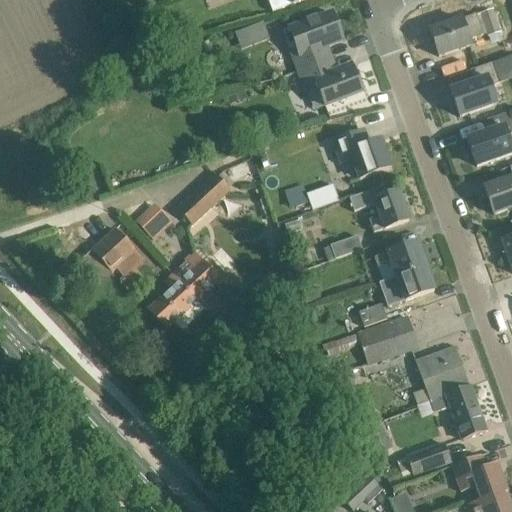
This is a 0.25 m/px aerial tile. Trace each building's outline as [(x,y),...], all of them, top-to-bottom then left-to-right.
[(308,0),(268,0),(267,0),(272,12),(291,5),(292,6),(308,0)] [(283,33),(298,73),(324,64),(319,51),(342,42),(332,14),(283,33)] [(471,46),(469,41),(483,36),(476,16),(429,31),(439,58),(471,46)] [(187,56),(174,59),(179,78),(191,75),(187,56)] [(470,73),(474,83),(450,92),(460,119),(498,105),(491,86),(500,84),(498,79),(505,77),(508,70),(505,61),(493,66),(493,64),(470,73)] [(324,64),(298,73),(307,96),(318,92),(325,109),(362,95),(352,67),(328,76),(324,64)] [(144,68),(144,85),(162,85),(162,68),(144,68)] [(231,109),(249,100),(245,92),(227,101),(231,109)] [(487,121),(492,133),(468,141),(477,168),(511,155),(511,145),(509,136),(511,135),(511,119),(510,113),(487,121)] [(359,181),(390,170),(380,142),(369,146),(363,132),(345,139),(333,143),(341,166),(352,162),(359,181)] [(192,146),(186,154),(192,158),(198,151),(192,146)] [(511,173),(511,180),(504,183),(485,190),(494,216),(511,209),(511,167),(510,168),(511,173)] [(215,176),(192,198),(177,211),(192,228),(207,214),(231,193),(215,176)] [(286,193),(290,208),(310,202),(305,187),(286,193)] [(384,232),(409,223),(399,194),(389,197),(385,187),(349,199),(354,214),(374,206),(379,218),(368,222),(373,235),(383,231),(384,232)] [(151,241),(170,223),(151,203),(132,222),(151,241)] [(92,252),(105,267),(122,285),(137,271),(144,263),(115,231),(92,252)] [(358,237),(331,248),(336,261),(363,250),(358,237)] [(511,237),(503,241),(511,267),(511,237)] [(391,266),(396,279),(425,268),(417,244),(374,260),(378,270),(391,266)] [(336,261),(331,248),(324,250),(329,263),(336,261)] [(196,259),(175,277),(198,301),(218,283),(196,259)] [(425,268),(396,279),(401,293),(388,297),(392,308),(434,292),(425,268)] [(206,310),(198,301),(175,277),(163,288),(169,294),(149,312),(166,330),(173,324),(182,333),(206,310)] [(382,306),(349,318),(354,332),(387,321),(382,306)] [(327,359),(328,358),(361,347),(368,367),(419,349),(408,319),(323,348),(327,359)] [(469,388),(455,350),(415,364),(425,392),(414,395),(418,408),(431,403),(469,388)] [(349,389),(353,381),(351,375),(339,379),(343,391),(349,389)] [(469,388),(431,403),(435,414),(450,408),(463,442),(486,434),(469,388)] [(393,450),(383,425),(365,432),(375,457),(393,450)] [(444,446),(407,459),(414,478),(451,465),(444,446)] [(485,470),(480,457),(451,468),(460,492),(475,486),(480,502),(507,493),(497,465),(485,470)] [(384,492),(370,478),(341,504),(348,511),(353,511),(363,504),(366,508),(384,492)] [(511,511),(511,506),(507,493),(480,502),(466,508),(467,511),(511,511)] [(401,495),(393,498),(397,511),(411,511),(410,508),(406,509),(401,495)]
